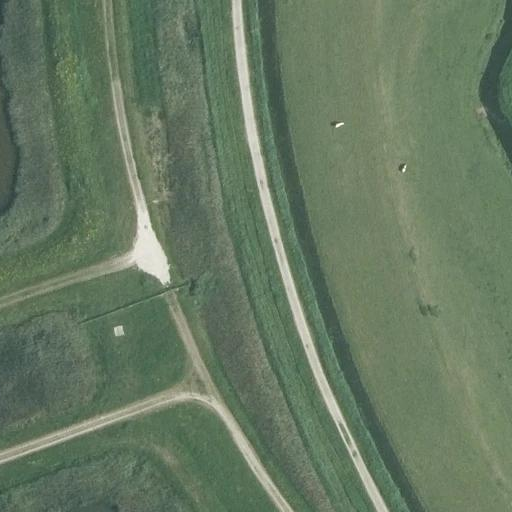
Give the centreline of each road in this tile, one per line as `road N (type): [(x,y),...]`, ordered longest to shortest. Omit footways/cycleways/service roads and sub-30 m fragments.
road 1 (track): [(382,511),(322,395),(260,166),(238,0)]
road 2 (track): [(153,251),(119,113),(107,0)]
road 3 (track): [(289,511),(207,383),(169,292)]
road 4 (track): [(207,383),(0,458)]
road 5 (track): [(0,306),(153,251),(169,292)]
